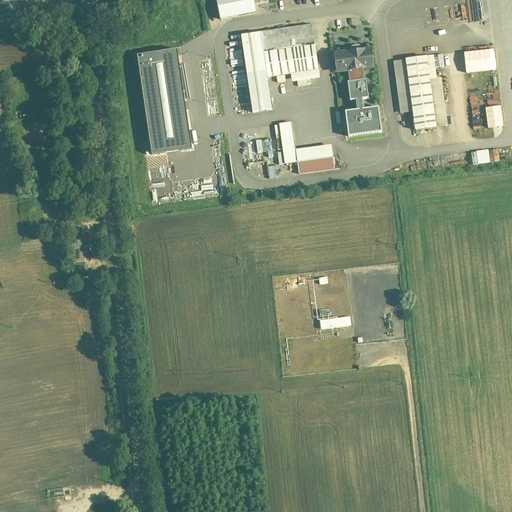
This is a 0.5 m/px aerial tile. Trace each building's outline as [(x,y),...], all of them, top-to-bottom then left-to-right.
[(251,0),(212,0),(216,19),(254,12),(251,0)] [(311,24),(240,35),(251,113),(271,110),(266,76),(287,73),(288,84),(318,79),(319,79),(311,24)] [(371,47),(333,53),(336,73),(346,71),(362,69),(374,67),(371,47)] [(188,50),(147,56),(161,156),(203,150),(188,50)] [(458,52),(460,73),(495,71),(493,50),(458,52)] [(445,66),(443,54),(436,56),(436,59),(437,67),(445,66)] [(430,55),(400,59),(410,130),(445,125),(439,77),(433,78),(432,68),(431,60),(430,55)] [(363,80),(362,69),(346,71),(348,82),(363,80)] [(337,100),(334,77),(319,79),(318,79),(321,102),(337,100)] [(361,98),(370,96),(367,79),(363,80),(348,82),(346,82),(349,99),(350,99),(361,98)] [(350,99),(351,107),(362,106),(361,98),(350,99)] [(345,138),(382,132),(378,104),(362,106),(351,107),(341,109),(345,138)] [(502,127),(501,107),(482,108),(483,128),(502,127)] [(295,163),(296,174),(332,169),(329,145),(292,150),(288,123),(277,124),(283,164),(295,163)] [(485,150),(474,152),(476,164),(487,163),(485,150)] [(269,161),(247,164),(248,171),(265,178),(271,178),(269,161)] [(83,241),(67,243),(69,261),(85,260),(83,241)] [(326,320),(320,321),(321,329),(331,328),(350,326),(349,317),(326,320)]
